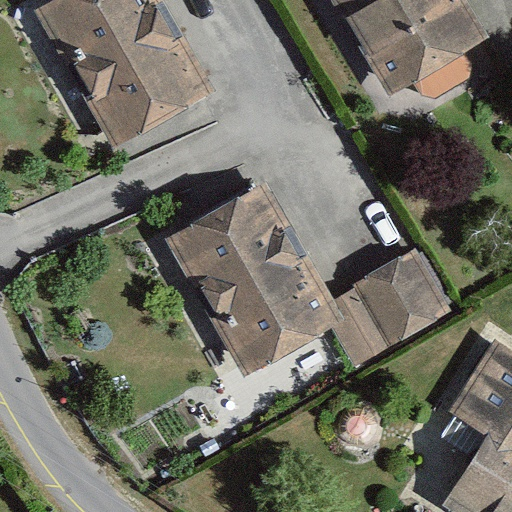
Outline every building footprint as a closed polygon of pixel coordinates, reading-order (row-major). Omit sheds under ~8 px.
[(64,0),(39,13),(116,155),(218,100),(164,0),(64,0)] [(455,0),(343,0),(398,88),(479,38),(455,0)] [(165,242),(245,380),(347,322),(267,184),(165,242)] [(353,288),(389,351),(453,314),(417,251),(353,288)] [(445,508),(452,511),(511,511),(511,353),(493,342),(449,413),(489,438),(445,508)]
